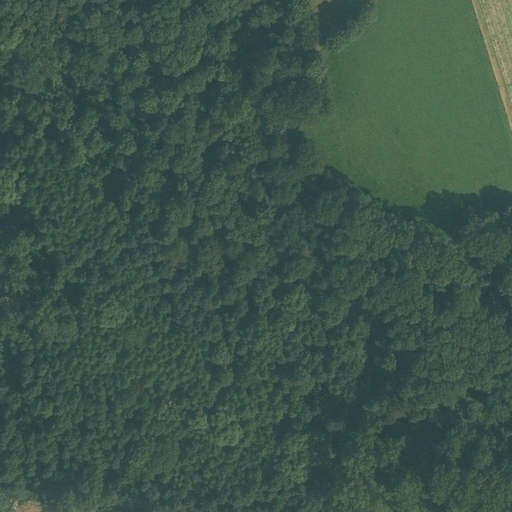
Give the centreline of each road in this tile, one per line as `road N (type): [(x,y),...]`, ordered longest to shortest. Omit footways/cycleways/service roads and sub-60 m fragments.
road 1 (track): [(8,0),(121,43),(171,75),(299,246),(368,304)]
road 2 (track): [(368,304),(511,405)]
